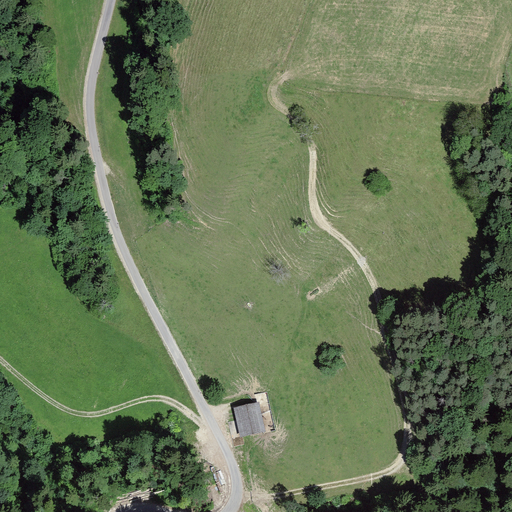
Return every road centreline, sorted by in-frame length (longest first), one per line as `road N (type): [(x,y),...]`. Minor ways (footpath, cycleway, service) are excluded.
road 1 (track): [(108,0),(88,82),(90,155),(141,310),(214,422),(227,491),(217,511)]
road 2 (track): [(224,499),(375,475),(407,455),(375,294),(322,214),(309,143)]
